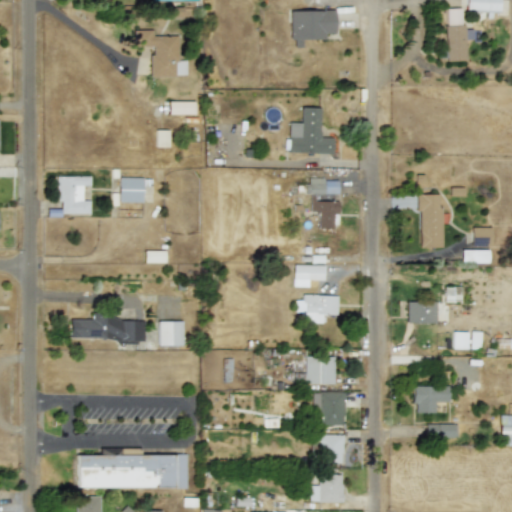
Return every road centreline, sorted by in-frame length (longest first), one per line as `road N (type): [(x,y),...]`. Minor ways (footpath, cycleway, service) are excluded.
road 1 (residential): [(374,511),(371,0)]
road 2 (residential): [(29,511),(29,0)]
